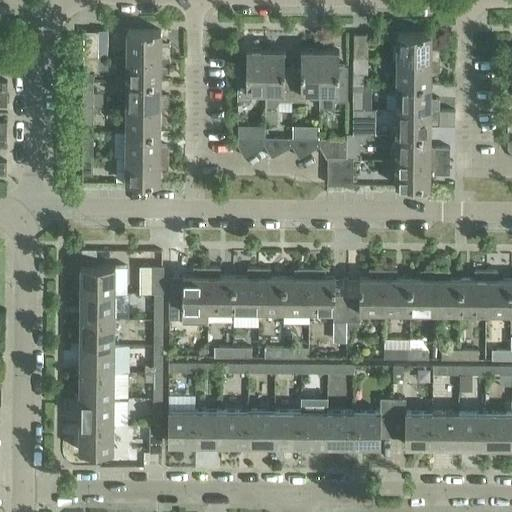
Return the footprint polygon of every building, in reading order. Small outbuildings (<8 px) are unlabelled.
[(161,43),(161,29),(128,29),(127,55),(170,55),(170,43),(161,43)] [(98,54),(98,30),(84,30),(84,54),(98,54)] [(431,46),(431,32),(397,31),(397,41),(397,57),(440,58),(440,46),(431,46)] [(368,57),(368,33),(354,33),(354,56),(368,57)] [(265,90),(266,48),(247,48),(246,62),(238,62),(237,98),(252,98),(252,90),(265,90)] [(285,48),(266,48),(265,90),(266,105),(274,105),(279,98),(293,98),(293,63),(285,63),(285,48)] [(320,91),(320,48),(301,48),(301,63),(293,63),(293,98),(306,98),(306,90),(320,91)] [(320,48),(320,91),(319,106),(333,106),(333,99),(347,99),(348,63),(339,63),(339,49),(320,48)] [(98,69),(98,54),(84,54),(83,69),(98,69)] [(170,66),(170,55),(127,55),(127,69),(116,68),(116,80),(127,80),(160,80),(161,66),(170,66)] [(368,72),(368,57),(354,56),(354,71),(368,72)] [(440,69),(440,58),(397,57),(397,83),(430,83),(431,69),(440,69)] [(94,79),(83,79),(83,104),(93,105),(103,105),(103,91),(93,91),(94,79)] [(160,93),(160,80),(127,80),(127,105),(169,106),(169,94),(160,93)] [(430,96),(430,83),(397,83),(397,108),(439,109),(439,96),(430,96)] [(364,108),(364,89),(353,89),(353,107),(364,108)] [(93,123),(93,105),(83,104),(83,123),(93,123)] [(169,117),(169,106),(127,105),(127,131),(160,131),(160,117),(169,117)] [(371,108),(364,108),(353,107),(352,126),(353,126),(353,132),(365,132),(371,126),(371,108)] [(455,109),(439,109),(397,108),(397,133),(430,134),(430,119),(438,120),(438,122),(455,123),(455,109)] [(160,144),(160,131),(127,131),(126,156),(169,156),(169,144),(160,144)] [(360,141),(365,138),(365,132),(353,132),(347,132),(346,136),(346,156),(328,156),(328,170),(353,170),(353,156),(360,156),(360,141)] [(430,145),(430,134),(397,133),(396,157),(450,159),(450,145),(430,145)] [(265,144),(265,135),(238,135),(238,143),(244,156),(265,144)] [(292,144),(292,136),(265,135),(265,144),(271,156),(292,144)] [(93,136),(83,136),(83,155),(93,155),(93,136)] [(319,145),(319,136),(292,136),(292,144),(299,156),(319,145)] [(346,156),(346,136),(319,136),(319,145),(326,156),(328,156),(346,156)] [(93,173),(93,155),(83,155),(82,173),(93,173)] [(169,167),(169,156),(126,156),(126,181),(159,181),(159,167),(169,167)] [(450,172),(450,159),(396,157),(396,184),(430,184),(430,172),(450,172)] [(353,183),(353,170),(328,170),(328,183),(353,183)] [(81,248),(81,263),(97,263),(97,248),(81,248)] [(81,263),(81,290),(115,290),(115,263),(97,263),(81,263)] [(151,291),(154,291),(163,291),(164,264),(151,264),(151,291)] [(208,308),(208,265),(197,265),(197,274),(183,274),(182,292),(169,292),(169,317),(183,317),(183,307),(208,308)] [(233,308),(233,275),(220,274),(220,265),(208,265),(208,308),(233,308)] [(259,308),(259,266),(247,265),(247,275),(233,275),(233,308),(259,308)] [(284,308),(284,275),(270,275),(270,266),(259,266),(259,308),(284,308)] [(309,309),(310,266),(298,266),(298,275),(284,275),(284,308),(309,309)] [(321,266),(310,266),(309,309),(334,309),(333,319),(347,319),(347,294),(335,294),(335,275),(321,275),(321,266)] [(384,309),(385,267),(374,267),(374,276),(360,276),(359,294),(347,294),(347,319),(360,319),(360,309),(384,309)] [(410,310),(410,276),(397,276),(397,267),(385,267),(384,309),(410,310)] [(435,310),(436,267),(424,267),(424,276),(410,276),(410,310),(435,310)] [(461,310),(461,277),(447,277),(447,268),(436,267),(435,310),(461,310)] [(486,310),(486,268),(475,268),(475,277),(461,277),(461,310),(486,310)] [(511,311),(511,277),(498,277),(498,268),(486,268),(486,310),(511,311)] [(114,317),(115,290),(81,290),(80,316),(114,317)] [(163,317),(163,291),(154,291),(154,317),(163,317)] [(114,343),(114,317),(80,316),(80,343),(114,343)] [(163,344),(163,317),(154,317),(154,344),(163,344)] [(385,337),(385,346),(392,346),(410,347),(410,337),(385,337)] [(114,370),(114,343),(80,343),(80,370),(114,370)] [(114,343),(114,370),(129,370),(130,370),(131,344),(114,343)] [(163,370),(163,344),(154,344),(153,370),(163,370)] [(233,355),(233,345),(215,345),(214,355),(233,355)] [(251,345),(233,345),(233,355),(251,355),(251,345)] [(283,355),(284,345),(265,345),(265,355),(283,355)] [(302,345),(284,345),(283,355),(302,355),(302,345)] [(410,357),(410,347),(392,346),(385,346),(385,356),(410,357)] [(428,347),(410,347),(410,357),(428,357),(428,347)] [(460,357),(460,347),(442,347),(442,357),(460,357)] [(479,347),(460,347),(460,357),(479,357),(479,347)] [(511,358),(511,348),(492,347),(492,357),(511,358)] [(196,370),(196,360),(169,360),(169,369),(196,370)] [(222,370),(222,361),(196,360),(196,370),(222,370)] [(248,371),(248,361),(222,361),(222,370),(248,371)] [(275,371),(275,361),(248,361),(248,371),(275,371)] [(301,371),(301,362),(275,361),(275,371),(301,371)] [(328,372),(328,362),(301,362),(301,371),(328,372)] [(355,362),(328,362),(328,372),(354,372),(355,362)] [(394,363),(393,377),(403,377),(404,363),(394,363)] [(459,372),(459,363),(433,363),(433,372),(459,372)] [(486,373),(486,363),(459,363),(459,372),(459,386),(471,386),(471,372),(486,373)] [(511,372),(511,363),(486,363),(486,373),(511,372)] [(114,394),(114,370),(80,370),(80,396),(114,397),(114,394)] [(114,370),(114,394),(129,395),(129,370),(114,370)] [(162,397),(163,370),(153,370),(143,370),(142,379),(153,380),(153,382),(143,382),(143,397),(153,397),(162,397)] [(301,395),(301,408),(301,443),(327,443),(328,409),(328,395),(301,395)] [(114,399),(114,397),(80,396),(79,423),(113,423),(113,422),(114,399)] [(393,435),(393,396),(381,396),(381,409),(354,409),(354,443),(380,443),(381,435),(393,435)] [(431,444),(432,410),(406,409),(406,396),(393,396),(393,435),(405,435),(405,444),(431,444)] [(162,423),(162,397),(153,397),(153,423),(162,423)] [(114,399),(113,422),(129,422),(129,399),(114,399)] [(195,441),(195,407),(168,407),(168,441),(195,441)] [(221,442),(221,408),(195,407),(195,441),(221,442)] [(248,442),(248,408),(221,408),(221,442),(248,442)] [(274,442),(275,408),(248,408),(248,442),(274,442)] [(301,443),(301,408),(275,408),(274,442),(301,443)] [(354,443),(354,409),(328,409),(327,443),(354,443)] [(458,444),(458,410),(432,410),(431,444),(458,444)] [(484,444),(485,410),(458,410),(458,444),(484,444)] [(511,445),(511,411),(485,410),(484,444),(511,445)] [(113,450),(113,423),(79,423),(79,449),(113,450)] [(162,450),(162,430),(162,423),(153,423),(150,423),(150,450),(162,450)]
